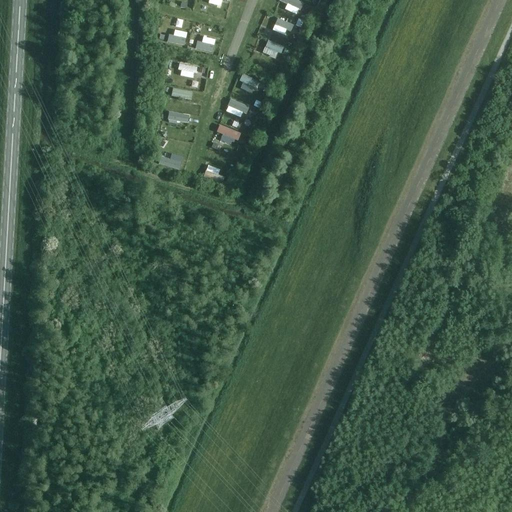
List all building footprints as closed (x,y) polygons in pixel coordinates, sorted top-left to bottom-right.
[(166,4),(163,18),(171,20),(174,5),(166,4)] [(274,26),(291,32),(293,26),(277,19),(274,26)] [(168,34),(167,41),(185,45),(186,39),(168,34)] [(197,40),(195,48),(211,52),(213,44),(197,40)] [(283,48),(267,42),(265,48),(280,54),(283,48)] [(289,63),(294,49),(285,45),(280,59),(289,63)] [(256,69),(259,64),(252,60),(250,65),(256,69)] [(196,67),(178,64),(177,71),(195,74),(196,67)] [(211,81),(212,75),(196,72),(194,78),(211,81)] [(259,83),(242,76),(239,82),(256,89),(259,83)] [(233,89),(250,96),(253,88),(236,82),(233,89)] [(192,92),(172,89),(171,97),(190,100),(192,92)] [(232,101),(229,107),(247,114),(250,108),(232,101)] [(253,121),(258,108),(252,105),(247,119),(253,121)] [(189,116),(168,112),(167,120),(188,123),(189,116)] [(220,125),(217,132),(238,141),(241,134),(220,125)] [(161,159),(160,168),(183,171),(185,162),(161,159)] [(206,169),(203,177),(223,185),(226,177),(206,169)]
